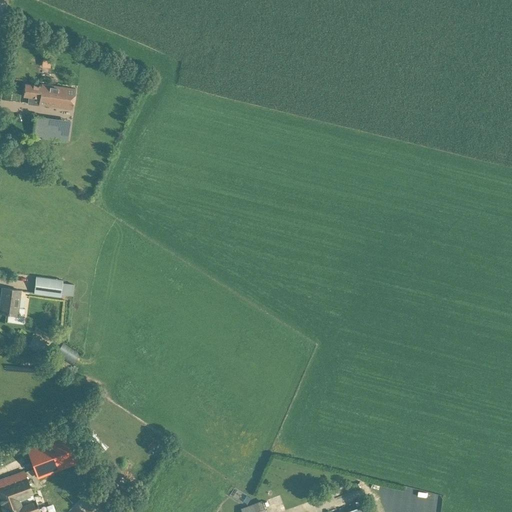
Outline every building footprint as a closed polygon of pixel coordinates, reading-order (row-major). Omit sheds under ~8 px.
[(52,67),(52,56),(41,56),(41,67),(52,67)] [(38,85),(25,84),(23,96),(29,97),(28,104),(39,105),(39,104),(72,109),(75,89),(41,84),(41,86),(39,86),(39,85),(38,85)] [(35,116),(32,136),(46,138),(48,118),(35,116)] [(62,281),(35,277),(33,294),(61,297),(62,281)] [(1,313),(11,314),(17,315),(20,290),(2,288),(1,299),(3,299),(1,313)] [(52,348),(33,336),(27,344),(46,357),(52,348)] [(27,449),(38,479),(79,464),(73,446),(66,449),(62,436),(27,449)] [(3,479),(0,479),(0,501),(4,511),(36,511),(30,494),(32,493),(24,471),(3,479)]
